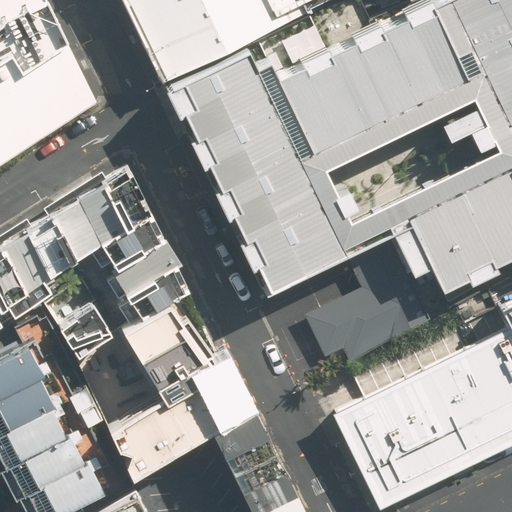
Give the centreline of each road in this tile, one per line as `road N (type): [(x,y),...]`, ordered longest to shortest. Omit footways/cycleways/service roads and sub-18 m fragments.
road 1 (residential): [(134,103),(307,453)]
road 2 (residential): [(0,191),(134,103)]
